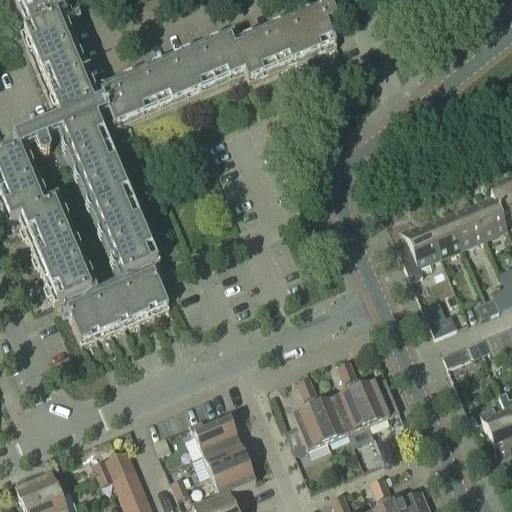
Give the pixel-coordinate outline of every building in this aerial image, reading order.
[(7,162),(0,164),(0,214),(7,232),(18,227),(54,313),(93,297),(91,290),(88,292),(56,216),(59,215),(57,209),(43,215),(19,157),(34,150),(37,157),(49,152),(45,146),(61,139),(120,278),(117,279),(120,286),(159,269),(110,152),(107,153),(96,127),(97,127),(96,124),(108,120),(115,135),(244,81),(248,90),(336,53),(326,28),(336,24),(329,6),(318,11),(320,16),(234,52),(231,44),(99,99),(103,107),(93,111),(57,25),(66,21),(57,0),(13,0),(34,49),(25,52),(56,126),(1,149),(7,162)] [(487,191),(486,191),(491,203),(501,225),(501,224),(511,219),(511,188),(509,182),(487,191)] [(491,203),(469,212),(483,246),(505,236),(505,237),(506,237),(501,224),(501,225),(491,203)] [(469,212),(447,221),(461,255),(483,246),(469,212)] [(447,221),(426,230),(439,264),(461,255),(447,221)] [(407,252),(400,255),(406,270),(402,271),(409,287),(421,282),(420,278),(433,273),(431,268),(439,264),(426,230),(417,234),(414,228),(400,234),(407,252)] [(153,279),(65,316),(80,353),(168,316),(153,279)] [(511,311),(504,296),(491,301),(492,304),(484,308),(489,320),(511,311)] [(484,308),(476,311),(481,323),(489,320),(484,308)] [(449,321),(427,330),(432,344),(454,335),(449,321)] [(511,336),(510,334),(497,340),(504,357),(511,354),(511,336)] [(504,357),(497,340),(483,346),(475,349),(480,362),(502,353),(504,358),(504,357)] [(475,349),(467,353),(472,365),(480,362),(475,349)] [(465,353),(441,363),(446,374),(469,364),(465,353)] [(348,369),(336,373),(340,382),(352,377),(348,369)] [(352,377),(340,382),(343,390),(349,387),(353,395),(368,432),(398,419),(384,385),(374,389),(374,387),(359,393),(356,384),(355,384),(352,377)] [(309,385),(297,390),(300,398),(312,393),(309,385)] [(312,393),(300,398),(304,406),(315,401),(312,393)] [(353,395),(333,404),(348,440),(368,432),(353,395)] [(504,398),(496,401),(502,415),(511,439),(511,403),(507,405),(504,398)] [(333,404),(313,412),(328,448),(348,440),(333,404)] [(313,412),(292,421),(307,457),(328,448),(313,412)] [(491,413),(477,419),(495,463),(510,457),(507,452),(511,449),(511,439),(502,415),(493,418),(491,413)] [(201,427),(189,432),(202,461),(238,447),(229,426),(205,436),(201,427)] [(238,447),(202,461),(210,481),(246,466),(238,447)] [(127,463),(106,471),(109,479),(112,485),(133,477),(127,463)] [(246,466),(210,481),(218,502),(229,498),(255,487),(246,466)] [(117,497),(138,488),(133,477),(112,485),(113,487),(117,497)] [(51,479),(14,495),(21,511),(31,511),(60,500),(51,479)] [(109,479),(97,484),(101,493),(113,487),(112,485),(109,479)] [(181,484),(170,488),(173,497),(185,492),(181,484)] [(382,485),(370,490),(373,498),(385,493),(382,485)] [(121,508),(142,499),(138,488),(117,497),(121,508)] [(185,492),(173,497),(177,505),(188,500),(185,492)] [(389,501),(385,493),(373,498),(377,506),(383,503),(388,501),(389,501)] [(427,511),(424,504),(421,497),(391,510),(386,511),(427,511)] [(234,511),(229,498),(218,502),(193,511),(234,511)] [(143,511),(147,511),(142,499),(121,508),(123,511),(143,511)] [(65,511),(60,500),(31,511),(65,511)] [(342,501),(329,507),(331,511),(338,511),(339,511),(346,509),(342,501)]
